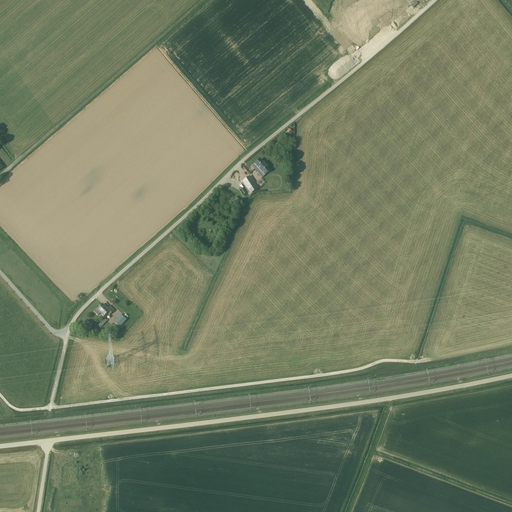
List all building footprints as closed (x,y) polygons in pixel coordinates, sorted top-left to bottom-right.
[(380,28),(394,18),(383,2),(369,12),(380,28)] [(374,35),(354,10),(336,25),(356,49),(374,35)] [(255,165),(264,175),(270,170),(260,160),(255,165)] [(256,188),(249,176),(248,176),(242,181),(250,192),(256,188)] [(98,316),(100,314),(104,317),(107,313),(109,315),(114,311),(109,307),(107,309),(102,305),(97,310),(96,309),(93,312),(98,316)] [(120,327),(126,320),(121,315),(114,322),(120,327)] [(81,326),(89,332),(92,327),(84,322),(81,326)]
